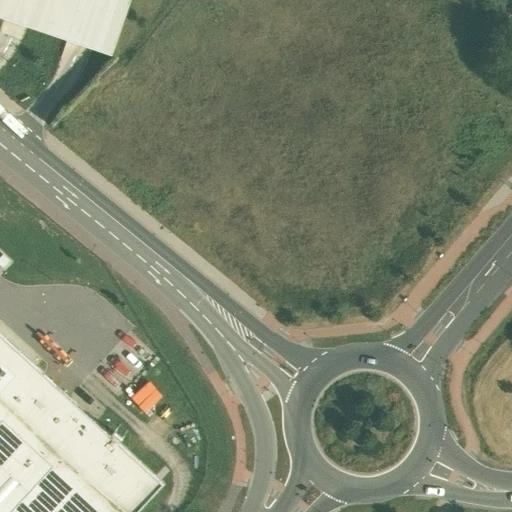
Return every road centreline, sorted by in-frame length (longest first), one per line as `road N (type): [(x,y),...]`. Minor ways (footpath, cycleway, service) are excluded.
road 1 (unclassified): [(212,318),(261,426),(266,454),(250,511)]
road 2 (unclassified): [(157,262),(0,134)]
road 3 (unclassified): [(319,374),(157,262)]
road 4 (tertiary): [(487,271),(388,361)]
road 5 (tertiary): [(417,381),(487,271)]
road 6 (secondary): [(383,489),(511,500)]
road 7 (unclassified): [(212,318),(302,399)]
